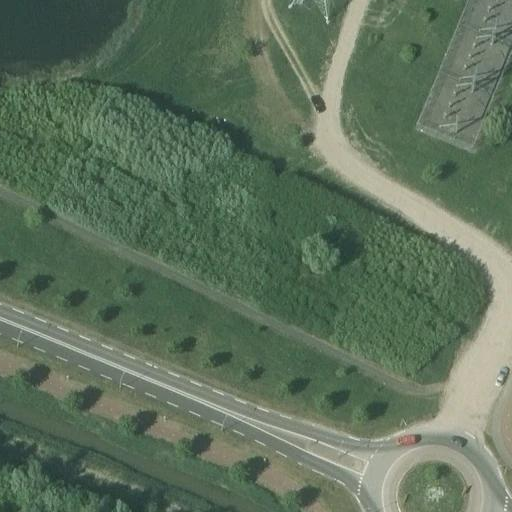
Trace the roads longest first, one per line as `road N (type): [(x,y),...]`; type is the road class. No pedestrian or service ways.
road 1 (track): [(453,439),(495,346),(500,302),(493,270),(342,161),(330,138),(328,106),(360,0)]
road 2 (secondary): [(209,405),(0,321)]
road 3 (track): [(342,161),(297,126),(268,85),(254,28),(258,0)]
road 4 (secondary): [(383,457),(209,405)]
road 5 (secondary): [(209,405),(369,489)]
road 6 (secondary): [(493,502),(484,464),(453,439),(415,437),(383,457)]
